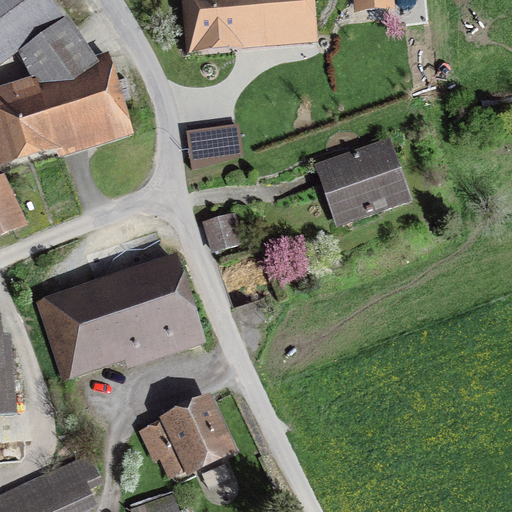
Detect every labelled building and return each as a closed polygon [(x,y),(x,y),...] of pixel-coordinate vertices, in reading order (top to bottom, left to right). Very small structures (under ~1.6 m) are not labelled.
[(51,0),(0,0),(0,68),(67,22),(51,0)] [(320,0),(176,0),(182,60),(325,49),(320,0)] [(0,93),(0,172),(135,137),(112,55),(96,57),(69,23),(22,55),(39,80),(0,93)] [(392,142),(317,171),(339,227),(414,199),(392,142)] [(0,242),(28,230),(3,177),(0,178),(0,242)] [(229,218),(206,225),(214,252),(238,245),(229,218)] [(38,303),(66,390),(209,345),(182,258),(38,303)] [(0,422),(29,420),(21,320),(0,321),(0,422)] [(172,485),(237,456),(214,402),(141,434),(155,466),(162,463),(172,485)] [(0,511),(90,511),(99,508),(89,488),(100,483),(89,458),(0,497),(0,511)] [(181,511),(176,497),(134,511),(181,511)]
